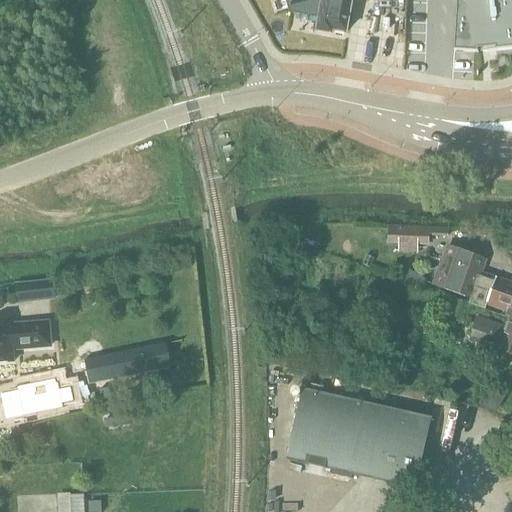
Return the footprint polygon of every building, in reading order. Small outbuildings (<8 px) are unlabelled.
[(286,0),(290,14),(301,0),(286,0)] [(301,0),(290,14),(320,19),(318,32),(333,35),(333,31),(347,34),(352,0),(301,0)] [(511,0),(458,0),(455,52),(479,53),(479,51),(496,49),(496,52),(511,49),(511,0)] [(430,238),(430,228),(419,227),(419,246),(429,246),(430,238)] [(487,260),(455,249),(445,277),(453,280),(450,291),(471,299),(470,304),(471,305),(485,310),(487,305),(509,312),(507,316),(511,317),(511,314),(511,283),(482,273),(487,260)] [(54,300),(53,282),(31,285),(32,302),(54,300)] [(433,311),(439,295),(422,289),(416,306),(433,311)] [(471,305),(470,304),(470,305),(454,299),(447,318),(464,324),(471,305)] [(511,354),(511,314),(511,317),(508,327),(478,317),(470,337),(501,348),(500,350),(511,354)] [(13,323),(0,324),(0,364),(14,363),(12,346),(19,346),(19,350),(42,348),(43,357),(67,354),(65,335),(50,336),(49,323),(17,326),(17,328),(13,328),(13,323)] [(170,368),(165,344),(106,356),(110,375),(135,370),(136,375),(170,368)] [(18,391),(0,395),(6,421),(64,409),(63,405),(74,403),(72,388),(60,391),(59,383),(57,383),(56,380),(18,388),(18,391)] [(144,395),(142,382),(134,384),(136,397),(144,395)] [(430,418),(303,389),(287,461),(414,490),(430,418)] [(494,391),(485,406),(496,412),(504,397),(494,391)] [(71,511),(84,511),(84,496),(71,496),(71,511)] [(101,511),(101,502),(89,503),(89,511),(101,511)]
